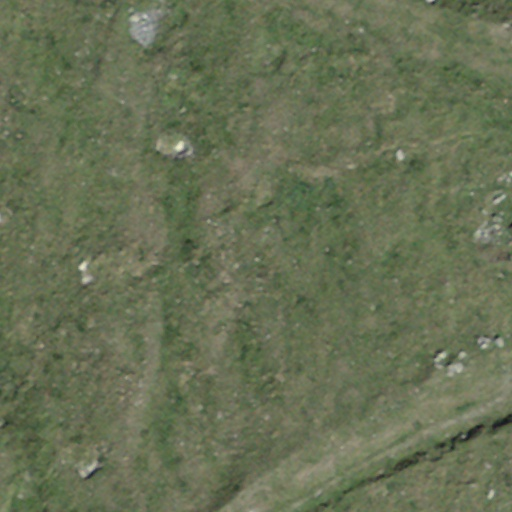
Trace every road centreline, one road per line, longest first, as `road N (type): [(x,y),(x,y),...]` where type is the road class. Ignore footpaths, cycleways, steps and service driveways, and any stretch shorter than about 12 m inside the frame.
road 1 (track): [(511,399),(276,511)]
road 2 (track): [(395,0),(511,45)]
